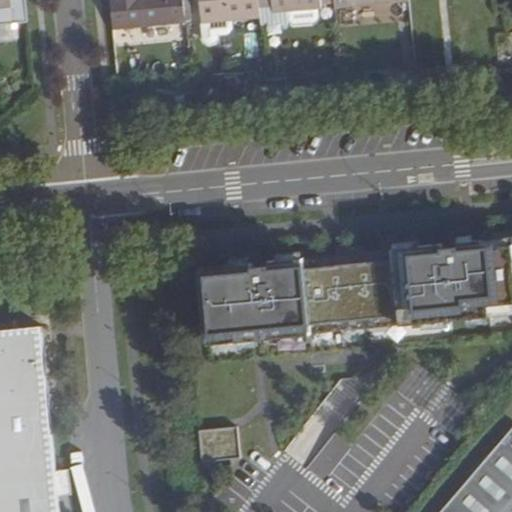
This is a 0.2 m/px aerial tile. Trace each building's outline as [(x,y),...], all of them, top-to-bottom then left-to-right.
[(0,0),(0,22),(26,19),(24,0),(0,0)] [(114,0),(117,30),(187,23),(184,0),(114,0)] [(200,0),(203,23),(263,17),(262,6),(261,0),(200,0)] [(261,0),(262,6),(274,4),(275,12),(321,7),(337,7),(336,0),(261,0)] [(390,263),(330,269),(300,272),(299,264),(242,270),(209,273),(216,345),(511,315),(511,291),(508,249),(492,251),(487,243),(470,245),(392,254),(390,263)] [(56,511),(41,324),(0,327),(0,511),(56,511)] [(511,511),(511,422),(437,511),(511,511)] [(235,426),(200,430),(203,460),(239,456),(235,426)]
